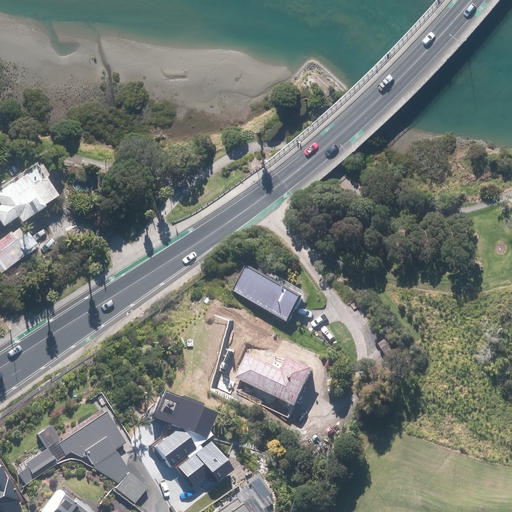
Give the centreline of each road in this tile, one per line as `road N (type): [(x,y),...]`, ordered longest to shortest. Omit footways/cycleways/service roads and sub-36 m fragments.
road 1 (primary): [(472,0),(405,74),(283,183),(136,281)]
road 2 (primary): [(0,372),(136,281)]
